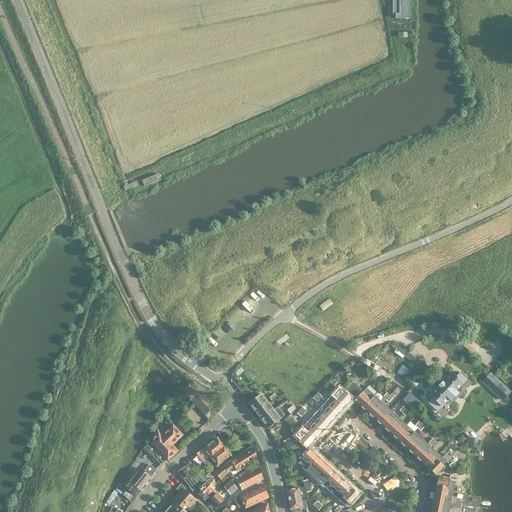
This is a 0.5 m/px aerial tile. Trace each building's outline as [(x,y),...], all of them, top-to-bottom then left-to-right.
[(409,0),(395,0),(395,19),(410,19),(409,0)] [(158,174),(142,181),(144,187),(161,180),(158,174)] [(137,182),(123,187),(125,191),(126,190),(133,187),(138,185),(137,182)] [(475,204),(466,209),(469,215),(478,210),(475,204)] [(363,246),(351,250),(354,257),(366,253),(363,246)] [(325,254),(313,260),(316,266),(328,261),(325,254)] [(329,298),(319,306),(324,312),(334,304),(329,298)] [(286,333),(276,341),(280,347),(291,339),(286,333)] [(412,361),(415,355),(393,340),(390,345),(397,349),(395,352),(403,358),(404,356),(412,361)] [(419,366),(422,361),(415,357),(412,362),(419,366)] [(450,372),(429,395),(432,398),(428,403),(437,411),(442,407),(449,399),(451,401),(458,394),(456,392),(463,384),(467,380),(459,373),(455,377),(450,372)] [(492,373),(483,382),(493,392),(502,382),(492,373)] [(136,379),(132,391),(139,393),(143,381),(136,379)] [(354,397),(361,390),(352,381),(345,389),(354,397)] [(502,382),(493,392),(502,400),(511,390),(502,382)] [(331,395),(335,399),(344,407),(352,399),(343,391),(338,388),(331,395)] [(361,392),(354,400),(354,401),(362,408),(373,395),(366,388),(362,393),(361,392)] [(198,391),(189,400),(194,404),(203,396),(198,391)] [(373,395),(362,408),(370,415),(382,403),(385,400),(382,397),(381,398),(381,395),(378,393),(375,393),(373,395)] [(409,393),(402,400),(410,406),(416,399),(409,393)] [(261,394),(248,404),(255,413),(268,402),(261,394)] [(324,404),(328,407),(336,415),(344,407),(335,399),(331,395),(324,404)] [(268,402),(255,413),(261,420),(274,410),(268,402)] [(382,403),(370,415),(378,423),(390,410),(382,403)] [(316,412),(320,415),(329,423),(336,415),(328,407),(324,404),(316,412)] [(210,405),(202,413),(208,419),(209,418),(210,414),(213,407),(210,405)] [(287,409),(290,414),(296,408),(293,405),(287,409)] [(274,410),(261,420),(267,428),(280,418),(284,415),(278,407),(274,410)] [(390,410),(378,423),(386,430),(398,418),(390,410)] [(309,420),(313,423),(321,432),(329,423),(320,415),(316,412),(309,420)] [(398,418),(386,430),(394,438),(406,425),(398,418)] [(301,428),(305,432),(314,440),(321,432),(313,423),(309,420),(301,428)] [(157,430),(150,444),(167,461),(178,451),(172,445),(183,435),(173,425),(162,435),(157,430)] [(406,425),(394,438),(402,445),(414,432),(406,425)] [(301,428),(295,436),(299,439),(298,440),(307,448),(314,440),(305,432),(301,428)] [(118,431),(113,444),(120,446),(125,434),(118,431)] [(414,432),(402,445),(411,452),(422,440),(414,432)] [(461,435),(457,439),(461,443),(465,439),(461,435)] [(216,438),(202,449),(206,453),(200,458),(203,463),(223,447),(216,438)] [(290,438),(283,441),(285,447),(289,445),(289,443),(291,442),(290,438)] [(422,440),(411,452),(419,460),(430,447),(422,440)] [(291,442),(289,443),(289,445),(292,454),(299,452),(296,441),(291,442)] [(149,443),(144,448),(161,465),(166,460),(149,443)] [(257,458),(252,445),(229,460),(236,471),(257,458)] [(223,447),(203,463),(207,467),(213,462),(216,467),(230,456),(223,447)] [(430,447),(419,460),(427,467),(438,455),(430,447)] [(309,450),(301,458),(302,459),(298,463),(306,470),(309,467),(317,457),(309,450)] [(438,455),(427,467),(435,475),(443,466),(442,465),(446,461),(447,463),(451,459),(445,454),(442,458),(438,455)] [(317,457),(309,467),(306,470),(314,478),(317,474),(325,465),(317,457)] [(237,472),(236,471),(229,460),(227,461),(214,472),(216,475),(220,480),(230,472),(232,475),(237,472)] [(130,481),(124,487),(133,494),(138,489),(140,490),(150,478),(150,477),(156,470),(149,465),(143,472),(138,468),(129,480),(130,481)] [(235,477),(235,478),(240,487),(241,490),(263,479),(257,465),(235,477)] [(325,465),(317,474),(314,478),(322,485),(326,481),(334,472),(325,465)] [(102,468),(97,481),(104,483),(109,471),(102,468)] [(214,472),(205,481),(207,483),(210,486),(211,485),(215,481),(213,479),(216,475),(214,472)] [(334,472),(326,481),(322,485),(330,492),(334,489),(342,480),(334,472)] [(191,475),(184,481),(189,488),(192,492),(199,485),(193,478),(191,475)] [(438,478),(436,488),(453,492),(455,492),(455,493),(466,495),(467,488),(456,486),(456,488),(454,487),(455,481),(456,477),(449,475),(449,477),(443,476),(442,478),(438,478)] [(196,476),(193,478),(199,485),(201,482),(196,476)] [(240,487),(235,478),(230,481),(224,487),(230,494),(236,489),(236,488),(240,487)] [(342,480),(334,489),(330,492),(338,500),(342,496),(350,487),(342,480)] [(205,481),(198,488),(201,491),(207,497),(209,499),(217,493),(214,490),(215,489),(211,485),(210,486),(207,483),(205,481)] [(178,491),(171,499),(184,511),(186,511),(196,501),(184,490),(185,488),(180,484),(176,489),(178,491)] [(232,501),(234,504),(236,503),(237,506),(242,503),(245,509),(268,498),(263,485),(239,497),(232,501)] [(298,487),(286,490),(287,496),(288,499),(290,509),(290,510),(302,508),(307,507),(306,500),(301,501),(298,487)] [(350,487),(342,496),(338,500),(346,507),(350,503),(358,495),(350,487)] [(436,488),(434,499),(451,503),(450,503),(460,505),(461,501),(455,499),(456,496),(452,496),(453,492),(436,488)] [(122,495),(128,499),(131,495),(126,491),(122,495)] [(201,491),(197,494),(204,501),(207,497),(201,491)] [(217,493),(209,499),(216,507),(223,500),(217,493)] [(171,505),(167,509),(170,511),(184,511),(171,499),(168,503),(171,505)] [(434,499),(432,510),(441,511),(448,511),(450,507),(460,509),(460,505),(450,503),(451,503),(434,499)] [(88,501),(84,511),(92,511),(96,504),(88,501)]
